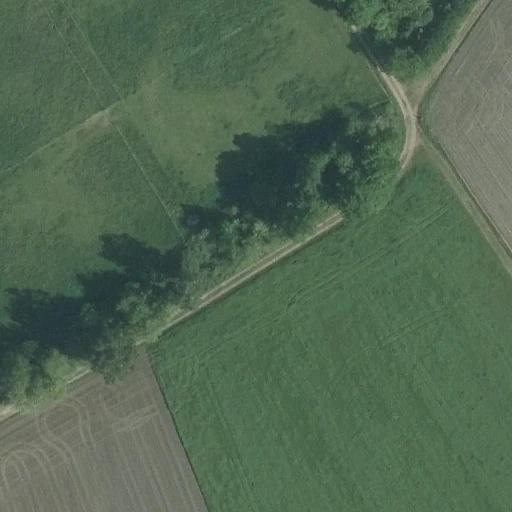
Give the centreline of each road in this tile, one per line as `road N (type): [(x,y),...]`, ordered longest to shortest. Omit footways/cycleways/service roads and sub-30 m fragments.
road 1 (track): [(410,121),(405,159),(379,189),(0,417)]
road 2 (track): [(410,121),(511,273)]
road 3 (track): [(478,0),(400,99)]
